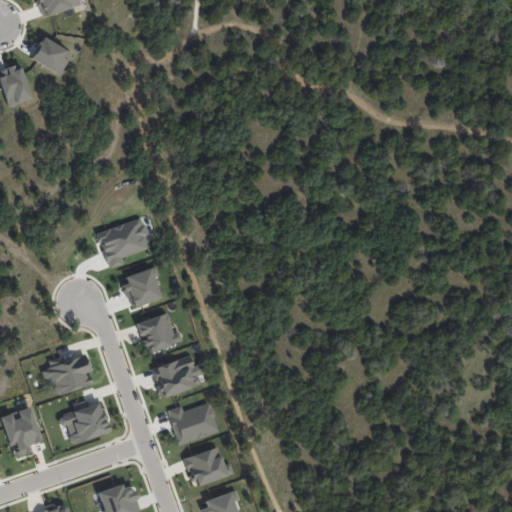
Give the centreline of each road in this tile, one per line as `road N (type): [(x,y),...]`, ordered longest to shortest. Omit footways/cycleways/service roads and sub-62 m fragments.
road 1 (residential): [(87,300),(167,511)]
road 2 (residential): [(0,491),(142,441)]
